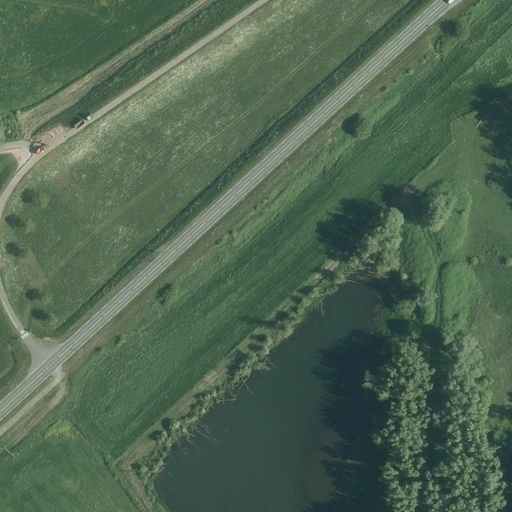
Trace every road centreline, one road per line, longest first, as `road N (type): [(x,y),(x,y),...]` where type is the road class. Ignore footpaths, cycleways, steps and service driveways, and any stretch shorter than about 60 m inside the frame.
road 1 (primary): [(51,364),(446,0)]
road 2 (track): [(511,104),(482,117),(444,169),(424,511)]
